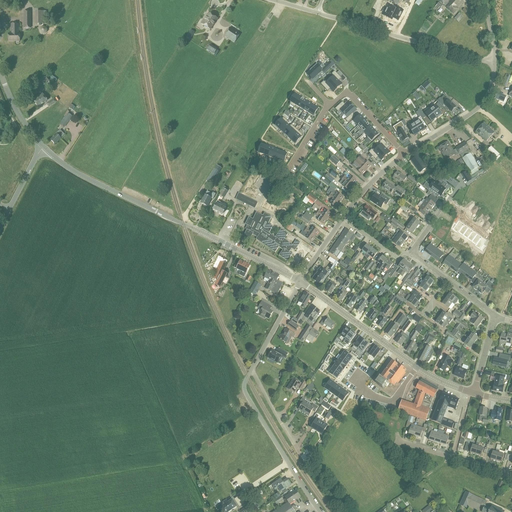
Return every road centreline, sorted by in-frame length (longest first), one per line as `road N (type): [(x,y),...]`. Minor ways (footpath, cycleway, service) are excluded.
road 1 (unclassified): [(300,282),(97,184),(43,148)]
road 2 (unclassified): [(495,63),(274,0)]
road 3 (residential): [(320,511),(243,388),(251,370)]
road 4 (unclassified): [(416,366),(300,282)]
road 5 (residential): [(404,154),(479,106),(495,63)]
